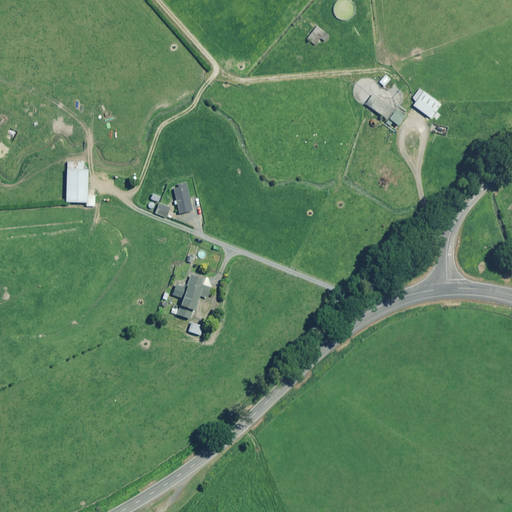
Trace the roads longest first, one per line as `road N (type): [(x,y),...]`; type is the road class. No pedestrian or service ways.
road 1 (unclassified): [(120,511),(200,460),(381,308),(446,290)]
road 2 (unclassified): [(446,290),(457,219),(511,159)]
